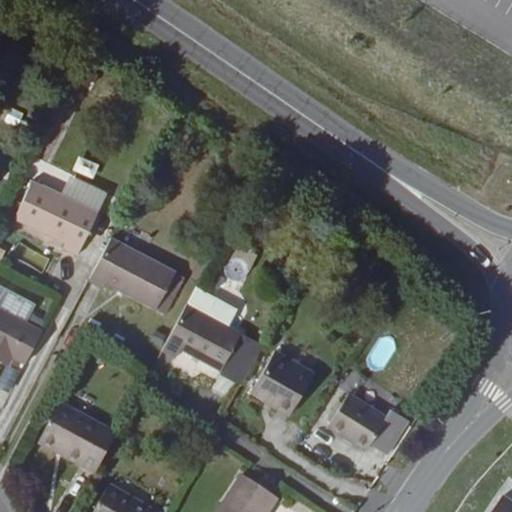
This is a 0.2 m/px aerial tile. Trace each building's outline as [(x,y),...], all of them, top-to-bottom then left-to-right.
[(56,255),(77,210),(12,181),(0,207),(0,221),(45,243),(42,249),(56,255)] [(158,268),(93,236),(70,279),(85,288),(88,282),(138,307),(158,268)] [(24,245),(17,257),(36,268),(43,256),(24,245)] [(221,331),(167,302),(142,348),(156,356),(162,346),(202,368),(221,331)] [(0,351),(9,356),(26,324),(0,310),(0,351)] [(272,409),(297,369),(258,345),(233,386),(272,409)] [(350,446),(371,411),(331,387),(309,421),(350,446)] [(19,442),(77,472),(98,432),(40,402),(19,442)] [(224,471),(197,511),(250,511),(262,495),(224,471)] [(138,511),(91,484),(74,511),(138,511)] [(511,511),(511,506),(491,493),(478,511),(511,511)]
